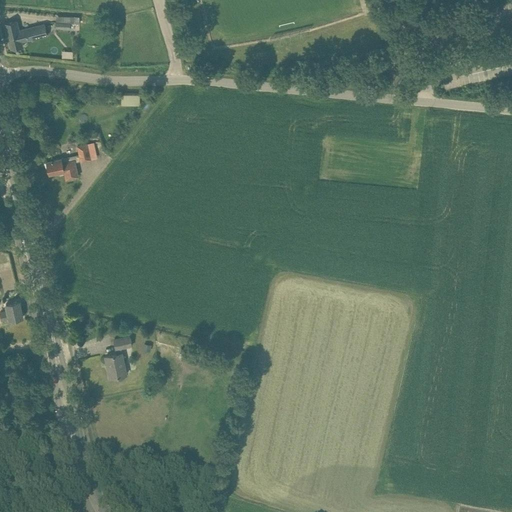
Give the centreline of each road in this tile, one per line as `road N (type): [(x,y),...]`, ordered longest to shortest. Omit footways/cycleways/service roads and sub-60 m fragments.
road 1 (unclassified): [(511,111),(43,71),(0,74)]
road 2 (tertiary): [(98,511),(72,438),(0,107)]
